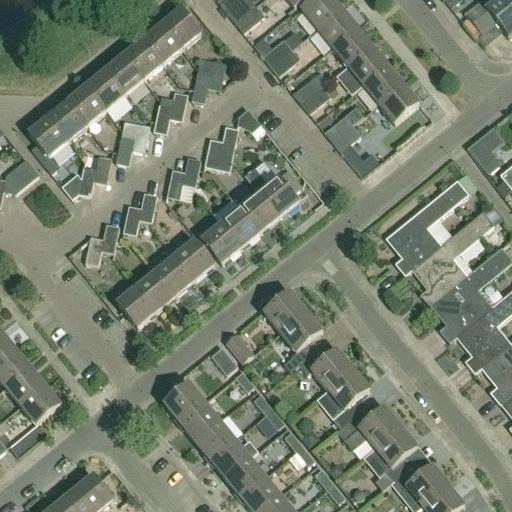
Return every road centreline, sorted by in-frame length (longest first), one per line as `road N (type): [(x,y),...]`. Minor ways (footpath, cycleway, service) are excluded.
road 1 (residential): [(511,498),(488,457),(317,249)]
road 2 (residential): [(29,244),(82,229),(262,81)]
road 3 (residential): [(137,395),(317,249)]
road 4 (residential): [(137,395),(35,272),(29,244)]
road 5 (residential): [(262,81),(368,207)]
road 6 (residential): [(368,207),(492,105)]
road 7 (residential): [(492,105),(406,0)]
road 8 (residential): [(0,507),(98,428)]
